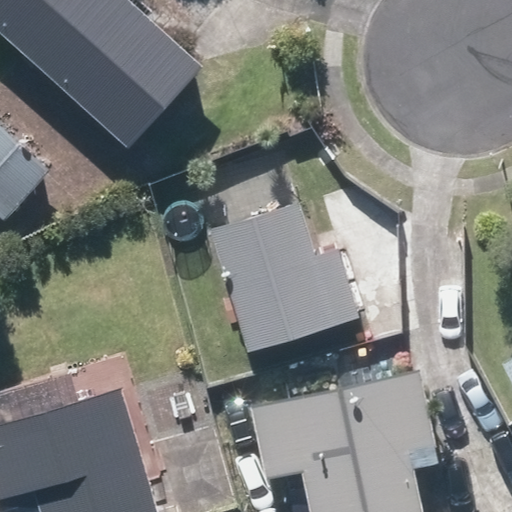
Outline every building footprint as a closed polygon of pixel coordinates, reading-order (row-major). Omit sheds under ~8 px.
[(138,0),(0,0),(0,21),(134,144),(208,63),(138,0)] [(0,215),(6,221),(26,199),(37,209),(55,189),(43,179),(55,167),(0,117),(0,215)] [(364,317),(343,246),(318,253),(302,200),(214,226),(251,350),(364,317)] [(427,511),(414,445),(442,439),(428,365),(251,400),(266,474),(307,466),(316,511),(427,511)] [(169,511),(135,381),(81,395),(74,368),(0,387),(0,495),(41,484),(48,511),(169,511)] [(511,511),(511,503),(494,511),(511,511)]
